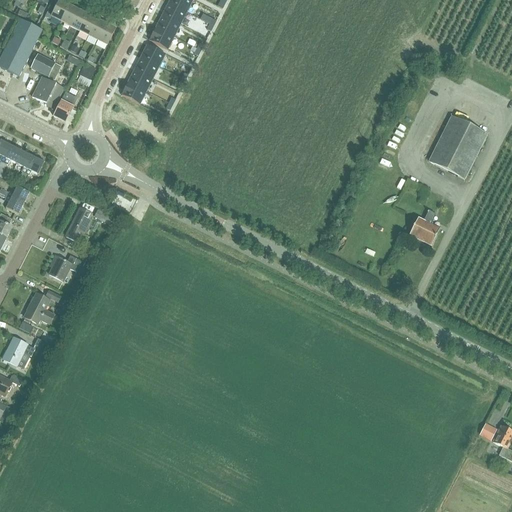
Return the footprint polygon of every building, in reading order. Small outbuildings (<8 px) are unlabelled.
[(190,0),(170,0),(168,5),(186,14),(193,1),(190,0)] [(52,16),(51,18),(61,23),(69,7),(60,2),(52,16)] [(168,5),(162,17),(180,26),(186,14),(168,5)] [(69,7),(61,23),(70,28),(78,12),(69,7)] [(17,16),(25,20),(28,15),(20,11),(17,16)] [(78,12),(70,28),(79,32),(87,16),(78,12)] [(87,16),(79,32),(88,37),(96,21),(87,16)] [(162,17),(155,29),(174,39),(180,26),(162,17)] [(0,68),(19,78),(42,32),(20,21),(0,60),(0,68)] [(96,21),(88,37),(97,42),(105,26),(96,21)] [(105,26),(97,42),(107,46),(115,30),(105,26)] [(155,29),(149,42),(167,51),(174,39),(155,29)] [(54,40),(51,45),(57,48),(60,43),(54,40)] [(61,48),(67,51),(70,45),(64,42),(61,48)] [(147,46),(140,59),(159,69),(165,56),(147,46)] [(70,53),(76,56),(79,50),(72,47),(70,53)] [(31,70),(48,78),(55,82),(61,68),(55,65),(38,56),(31,70)] [(69,56),(66,62),(72,65),(75,59),(70,57),(69,56)] [(140,59),(134,71),(152,81),(159,69),(140,59)] [(90,81),(96,70),(85,65),(80,75),(90,81)] [(134,71),(128,84),(146,93),(152,81),(134,71)] [(42,78),(32,98),(45,105),(44,107),(52,111),(63,89),(54,85),(53,88),(49,87),(51,83),(42,78)] [(128,84),(121,97),(140,106),(146,93),(128,84)] [(66,93),(63,99),(53,118),(65,124),(78,99),(66,93)] [(416,94),(406,120),(415,123),(425,97),(416,94)] [(464,181),(486,137),(451,119),(428,163),(464,181)] [(389,153),(393,143),(382,139),(378,149),(389,153)] [(0,170),(12,147),(1,142),(0,143),(0,170)] [(12,147),(0,170),(0,171),(3,173),(7,166),(8,166),(10,162),(16,165),(23,153),(12,147)] [(18,181),(21,182),(33,158),(23,153),(16,165),(23,169),(21,173),(22,174),(18,181)] [(33,158),(21,182),(25,184),(28,177),(29,177),(31,173),(38,176),(44,163),(33,158)] [(1,190),(0,191),(0,193),(24,205),(29,194),(16,188),(13,195),(9,193),(8,194),(1,190)] [(18,216),(24,205),(0,193),(0,196),(5,199),(5,201),(9,203),(5,210),(18,216)] [(94,216),(80,209),(65,238),(85,249),(90,239),(85,236),(93,222),(91,221),(94,216)] [(109,226),(113,220),(98,212),(94,218),(109,226)] [(431,247),(439,230),(431,226),(432,223),(431,222),(434,215),(428,212),(423,222),(417,219),(409,236),(431,247)] [(0,236),(6,240),(12,229),(8,227),(11,221),(9,219),(5,218),(1,215),(0,216),(0,236)] [(100,243),(97,250),(102,253),(105,245),(100,243)] [(362,248),(360,253),(369,257),(371,252),(362,248)] [(75,274),(81,263),(70,257),(66,264),(55,258),(51,265),(53,266),(48,276),(62,283),(69,270),(75,274)] [(91,273),(95,266),(87,262),(84,269),(91,273)] [(53,316),(54,317),(54,316),(44,311),(50,300),(57,304),(60,298),(48,292),(45,298),(46,298),(45,300),(36,295),(31,305),(32,305),(28,312),(27,311),(24,319),(39,327),(39,326),(37,325),(40,319),(49,323),(48,325),(48,326),(53,316)] [(66,306),(72,309),(76,303),(69,300),(66,306)] [(35,351),(27,347),(27,346),(15,340),(9,351),(8,351),(3,361),(16,368),(23,354),(31,358),(35,351)] [(48,353),(51,347),(37,340),(34,347),(48,353)] [(27,384),(22,382),(12,377),(9,382),(0,376),(0,396),(4,398),(11,384),(19,388),(24,390),(27,384)] [(34,389),(31,394),(37,397),(40,392),(34,389)] [(490,442),(496,431),(485,425),(479,436),(490,442)] [(511,433),(501,427),(493,443),(503,449),(499,457),(511,463),(511,452),(507,450),(511,439),(511,433)] [(488,446),(486,452),(493,454),(495,448),(488,446)]
